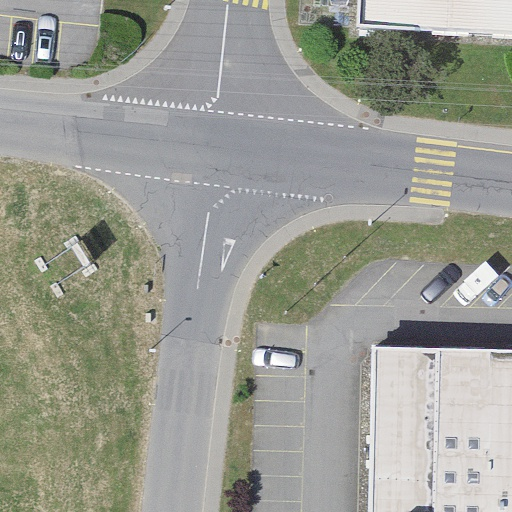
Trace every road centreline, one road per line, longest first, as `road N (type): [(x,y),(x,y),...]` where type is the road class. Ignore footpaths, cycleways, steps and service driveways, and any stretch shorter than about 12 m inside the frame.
road 1 (residential): [(214,147),(178,511)]
road 2 (residential): [(511,184),(214,147)]
road 3 (residential): [(214,147),(0,117)]
road 4 (residential): [(214,147),(237,0)]
